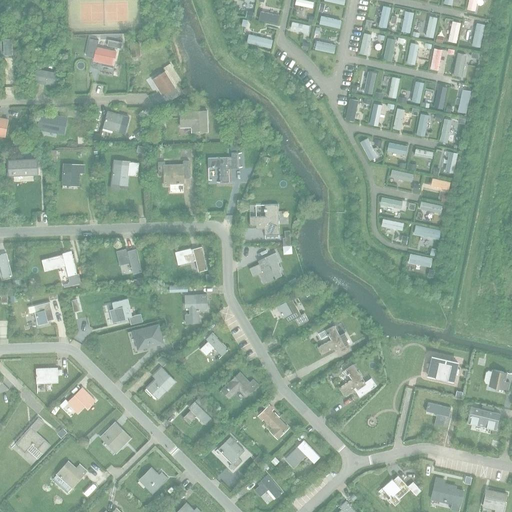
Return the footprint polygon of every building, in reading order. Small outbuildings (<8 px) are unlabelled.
[(468,0),(467,9),(475,11),(477,0),(468,0)] [(386,28),(391,7),(383,6),(379,26),(386,28)] [(278,24),(279,15),(260,11),(259,20),(278,24)] [(406,11),(401,31),(410,33),(414,13),(406,11)] [(319,24),(340,28),(342,21),(321,16),(319,24)] [(437,18),(430,16),(425,36),(433,38),(437,18)] [(453,21),(448,41),(457,43),(461,23),(453,21)] [(292,22),(291,29),(308,33),(310,26),(292,22)] [(472,46),(480,47),(485,25),(477,24),(472,46)] [(367,55),(372,35),(364,33),(359,53),(367,55)] [(273,40),(248,34),(247,43),(271,48),(273,40)] [(110,35),(109,41),(122,44),(124,38),(110,35)] [(90,38),(86,55),(94,57),(103,60),(102,65),(113,68),(116,52),(97,48),(99,40),(90,38)] [(396,40),(388,38),(383,59),(392,61),(396,40)] [(334,53),(336,45),(317,41),(315,49),(334,53)] [(415,65),(419,45),(411,43),(407,63),(415,65)] [(430,68),(439,70),(442,50),(434,48),(430,68)] [(453,75),(462,77),(467,54),(457,52),(453,75)] [(34,81),(51,84),(56,85),(58,73),(40,70),(40,71),(36,70),(34,81)] [(152,79),(159,89),(159,88),(163,95),(167,92),(172,98),(179,93),(175,87),(166,73),(165,71),(152,79)] [(376,74),(369,72),(365,92),(372,93),(376,74)] [(396,98),(400,78),(392,77),(388,97),(396,98)] [(420,103),(424,83),(416,81),(412,101),(420,103)] [(447,88),(440,87),(436,107),(443,108),(447,88)] [(463,94),(460,111),(466,113),(470,95),(463,94)] [(354,121),(359,100),(350,98),(345,119),(354,121)] [(374,104),(370,123),(377,125),(381,105),(374,104)] [(405,110),(397,108),(393,128),(401,130),(405,110)] [(181,127),(193,126),(193,132),(208,131),(207,110),(192,111),(192,114),(190,114),(190,111),(181,111),(181,127)] [(120,132),(124,116),(108,112),(104,125),(113,128),(113,130),(120,132)] [(427,115),(421,113),(417,133),(423,134),(427,115)] [(49,114),(46,130),(63,133),(64,130),(70,131),(71,126),(74,127),(75,117),(56,114),(56,115),(49,114)] [(440,141),(447,143),(452,120),(444,119),(440,141)] [(360,142),(370,160),(377,156),(367,138),(360,142)] [(389,143),(387,151),(405,154),(407,146),(389,143)] [(414,155),(432,159),(433,152),(415,149),(414,155)] [(232,153),(232,158),(208,158),(208,167),(220,167),(220,183),(229,183),(229,169),(232,169),(232,168),(240,168),(240,153),(232,153)] [(453,173),(457,156),(449,154),(446,171),(453,173)] [(9,175),(38,174),(37,158),(8,159),(9,175)] [(113,159),(109,189),(118,191),(119,184),(127,185),(129,172),(133,173),(133,175),(136,176),(138,163),(129,162),(130,161),(113,159)] [(189,165),(165,165),(165,162),(158,162),(158,176),(164,176),(165,186),(170,186),(170,184),(184,183),(183,179),(190,178),(189,165)] [(83,173),(84,165),(64,164),(62,184),(78,185),(79,172),(83,173)] [(392,169),(390,177),(412,182),(414,174),(392,169)] [(449,190),(450,182),(433,178),(431,186),(449,190)] [(380,205),(401,209),(403,202),(382,197),(380,205)] [(419,209),(441,213),(442,206),(421,201),(419,209)] [(256,229),(279,228),(279,205),(265,205),(266,216),(250,217),(250,225),(256,225),(256,229)] [(404,223),(383,219),(381,226),(402,230),(404,223)] [(441,230),(416,225),(414,234),(439,240),(441,230)] [(199,272),(207,270),(202,247),(196,248),(197,252),(192,253),(191,249),(175,252),(178,265),(196,261),(199,272)] [(126,249),(116,251),(120,265),(130,263),(133,274),(142,272),(136,249),(131,250),(132,254),(127,255),(126,249)] [(45,271),(66,266),(68,276),(77,274),(71,251),(66,252),(66,254),(42,260),(45,271)] [(0,266),(1,267),(3,278),(12,276),(6,253),(1,255),(1,258),(0,258),(0,266)] [(276,253),(266,257),(261,259),(262,262),(249,268),(253,276),(263,272),(268,282),(276,278),(281,276),(279,270),(281,269),(277,262),(280,261),(276,253)] [(432,258),(410,254),(408,263),(431,267),(432,258)] [(191,305),(191,311),(191,314),(185,314),(186,323),(193,322),(193,319),(199,318),(198,311),(207,310),(206,293),(184,295),(185,306),(191,305)] [(131,324),(143,321),(141,314),(132,316),(127,299),(113,303),(114,309),(113,309),(116,322),(126,319),(126,318),(130,317),(131,324)] [(301,315),(292,300),(286,303),(285,302),(276,307),(283,318),(284,318),(287,323),(295,319),(299,326),(308,320),(304,313),(301,315)] [(48,321),(54,319),(50,301),(34,305),(36,311),(35,311),(38,324),(48,322),(48,321)] [(140,339),(142,348),(163,343),(159,324),(133,331),(136,340),(140,339)] [(323,339),(330,335),(332,340),(318,347),(322,355),(334,349),(336,351),(345,346),(349,344),(347,340),(348,339),(345,333),(340,336),(334,325),(320,333),(323,339)] [(222,356),(229,350),(212,333),(208,337),(210,339),(200,349),(206,355),(214,348),(222,356)] [(433,356),(428,376),(453,381),(455,374),(458,375),(459,369),(460,369),(456,368),(457,362),(433,356)] [(352,379),(339,388),(345,395),(356,388),(359,392),(357,393),(360,398),(378,386),(372,377),(365,381),(353,364),(346,370),(352,379)] [(158,399),(164,392),(175,382),(161,367),(155,374),(158,377),(147,387),(158,399)] [(58,375),(62,374),(62,369),(58,369),(58,368),(36,368),(37,383),(59,382),(58,375)] [(486,372),(484,381),(485,383),(489,384),(489,385),(507,389),(509,382),(504,381),(506,373),(493,370),(492,371),(488,371),(486,372)] [(225,386),(231,392),(233,394),(238,389),(246,396),(258,385),(253,380),(249,383),(240,372),(225,386)] [(78,411),(91,398),(82,389),(69,402),(78,411)] [(66,399),(61,404),(64,407),(69,402),(66,399)] [(205,424),(211,418),(195,402),(191,405),(193,408),(183,418),(189,424),(197,416),(205,424)] [(449,413),(451,407),(428,402),(426,411),(437,413),(434,424),(443,426),(446,412),(449,413)] [(269,405),(258,416),(262,420),(264,418),(273,428),(270,431),(277,438),(280,435),(288,428),(272,412),(275,410),(269,405)] [(468,417),(467,422),(496,429),(497,425),(500,413),(471,406),(468,417)] [(29,418),(19,412),(7,431),(17,437),(21,430),(39,441),(44,433),(26,422),(29,418)] [(123,446),(131,438),(121,428),(114,435),(109,430),(101,437),(111,447),(118,441),(123,446)] [(230,436),(218,448),(232,462),(229,465),(233,470),(242,461),(238,457),(244,451),(230,436)] [(304,440),(300,444),(298,446),(285,458),(293,467),(307,455),(314,463),(321,457),(304,440)] [(69,462),(57,474),(53,479),(68,492),(72,487),(83,475),(69,462)] [(153,493),(167,478),(163,474),(159,478),(150,469),(141,479),(148,485),(147,487),(153,493)] [(276,498),(283,492),(268,474),(263,478),(266,481),(255,490),(260,496),(269,489),(276,498)] [(392,479),(385,485),(383,488),(392,497),(389,499),(395,506),(400,501),(399,500),(410,489),(416,495),(421,490),(413,482),(408,486),(398,476),(394,480),(392,479)] [(444,480),(436,478),(431,499),(439,501),(439,499),(452,502),(456,487),(447,485),(445,484),(445,485),(443,484),(444,480)] [(498,511),(502,511),(503,510),(507,494),(490,490),(488,497),(486,496),(484,505),(496,508),(496,511),(498,511)] [(356,511),(346,500),(342,504),(344,506),(337,511),(356,511)]
